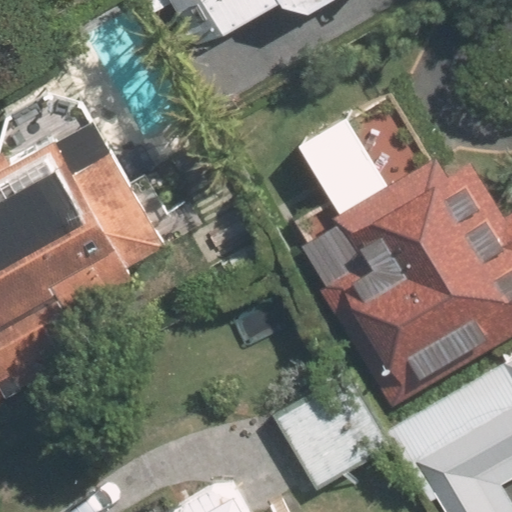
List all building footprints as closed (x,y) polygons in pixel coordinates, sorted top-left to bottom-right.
[(172,0),(190,36),(260,0),(291,0),(303,5),(311,0),(172,0)] [(462,159),(423,90),(362,124),(354,110),(308,136),(344,200),(299,225),(348,312),(383,374),(399,403),(511,339),(511,213),(476,150),(462,159)] [(0,383),(82,340),(62,304),(129,268),(124,259),(166,237),(95,104),(12,148),(6,137),(0,140),(0,383)] [(511,511),(511,481),(509,477),(511,474),(511,355),(407,416),(461,511),(511,511)] [(352,366),(281,407),(323,480),(394,439),(352,366)] [(260,511),(237,468),(155,511),(260,511)]
